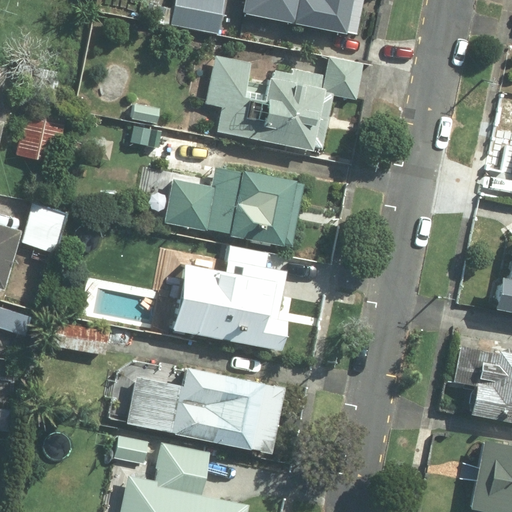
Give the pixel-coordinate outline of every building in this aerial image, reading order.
[(225,0),(183,0),(180,24),(221,30),(225,0)] [(355,36),(361,0),(243,0),(240,14),(355,36)] [(321,152),(329,94),(358,98),(363,62),(328,57),(325,76),(271,69),(268,95),(245,92),(249,58),(211,53),(204,104),(220,106),(216,134),(258,140),(258,143),(321,152)] [(159,107),(131,103),(125,146),(152,150),(159,107)] [(23,109),(14,155),(50,162),(59,116),(23,109)] [(200,141),(177,138),(178,130),(162,128),(158,160),(219,168),(221,148),(200,145),(200,141)] [(300,183),(214,169),(211,187),(171,181),(164,223),(229,233),(228,238),(289,248),(300,183)] [(33,203),(22,243),(56,253),(68,213),(33,203)] [(20,220),(0,213),(0,278),(2,280),(20,220)] [(203,268),(205,249),(179,248),(179,244),(124,234),(119,261),(127,263),(127,265),(174,274),(175,267),(203,268)] [(492,306),(511,309),(511,260),(509,276),(497,274),(492,306)] [(202,277),(182,274),(174,318),(195,322),(194,328),(273,341),(274,336),(283,337),(286,321),(277,319),(285,269),(246,262),(244,277),(204,270),(202,277)] [(33,319),(0,306),(0,329),(25,339),(33,319)] [(52,323),(48,347),(107,356),(110,332),(52,323)] [(511,352),(457,343),(451,382),(472,386),(468,413),(511,421),(511,352)] [(136,370),(114,385),(108,416),(123,419),(122,423),(269,454),(283,387),(183,366),(180,379),(136,370)] [(13,408),(0,407),(0,431),(11,432),(13,408)] [(146,439),(115,434),(112,457),(143,462),(146,439)] [(511,511),(511,443),(478,437),(465,508),(488,511),(511,511)] [(115,511),(245,511),(247,502),(201,493),(209,451),(160,442),(153,480),(123,474),(115,511)]
